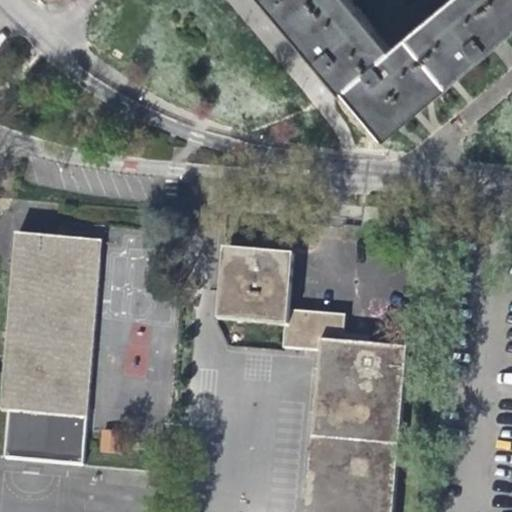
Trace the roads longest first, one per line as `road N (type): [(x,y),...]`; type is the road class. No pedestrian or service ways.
road 1 (residential): [(331,173),(174,131),(52,49),(8,0)]
road 2 (residential): [(0,124),(54,146),(331,173)]
road 3 (residential): [(331,173),(511,188)]
road 4 (unknown): [(403,179),(511,81)]
